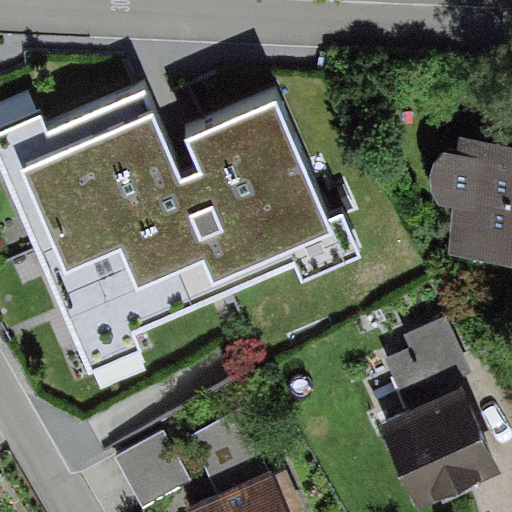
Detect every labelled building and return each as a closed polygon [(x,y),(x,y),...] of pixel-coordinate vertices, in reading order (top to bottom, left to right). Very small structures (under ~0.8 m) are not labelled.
[(44,99),(0,117),(0,166),(85,369),(131,351),(122,330),(285,262),(292,277),(360,248),(343,209),(326,216),(272,88),(182,125),(195,157),(174,166),(139,82),(52,118),(44,99)] [(511,131),(456,128),(448,247),(511,251),(511,131)] [(469,389),(387,418),(420,511),(449,511),(505,492),(469,389)] [(243,409),(192,440),(220,499),(273,475),(243,409)] [(162,432),(119,455),(147,507),(190,484),(162,432)] [(220,499),(191,511),(289,511),(273,475),(220,499)]
